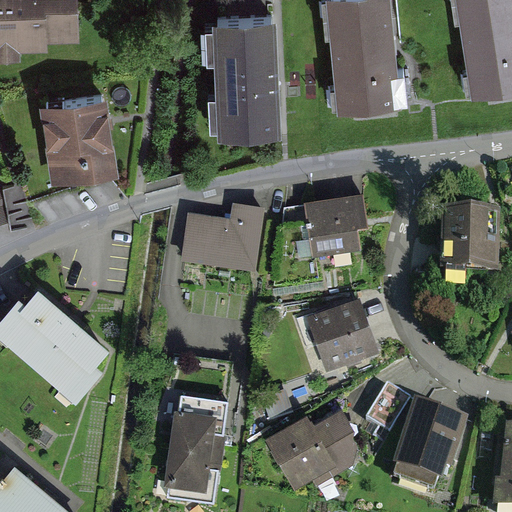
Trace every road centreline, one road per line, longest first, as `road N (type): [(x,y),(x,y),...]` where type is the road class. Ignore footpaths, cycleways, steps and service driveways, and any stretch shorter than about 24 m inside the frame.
road 1 (residential): [(0,265),(136,206),(274,174),(415,158)]
road 2 (residential): [(415,158),(401,272),(410,328),(461,376),(511,391)]
